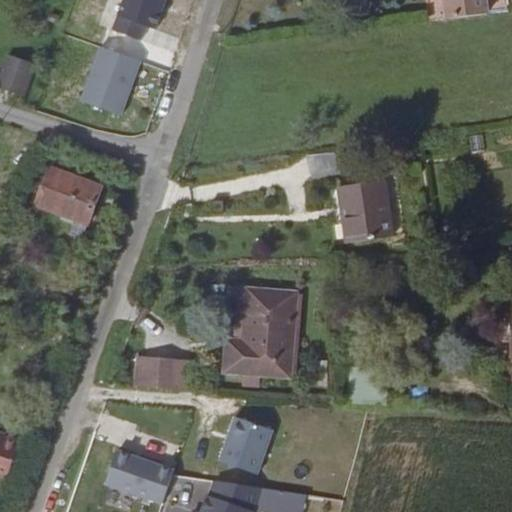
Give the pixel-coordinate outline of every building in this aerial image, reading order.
[(141,37),(143,26),(160,29),(165,0),(108,0),(107,9),(117,11),(113,32),(141,37)] [(434,0),(436,10),(475,7),(474,0),(434,0)] [(0,69),(19,77),(30,47),(4,38),(0,49),(0,69)] [(80,100),(123,114),(141,58),(98,44),(80,100)] [(308,156),(311,177),(337,173),(334,152),(308,156)] [(75,217),(91,178),(40,160),(26,198),(75,217)] [(395,241),(388,184),(344,188),(352,246),(395,241)] [(288,375),(294,290),(246,288),(241,372),(288,375)] [(351,361),(349,403),(383,404),(385,362),(351,361)] [(135,364),(135,388),(169,391),(170,366),(135,364)] [(170,366),(169,391),(187,391),(189,367),(170,366)] [(259,475),(274,427),(233,414),(218,462),(259,475)] [(0,447),(0,470),(8,451),(0,447)] [(116,449),(105,486),(162,503),(173,466),(116,449)] [(209,475),(199,511),(252,511),(259,488),(209,475)]
